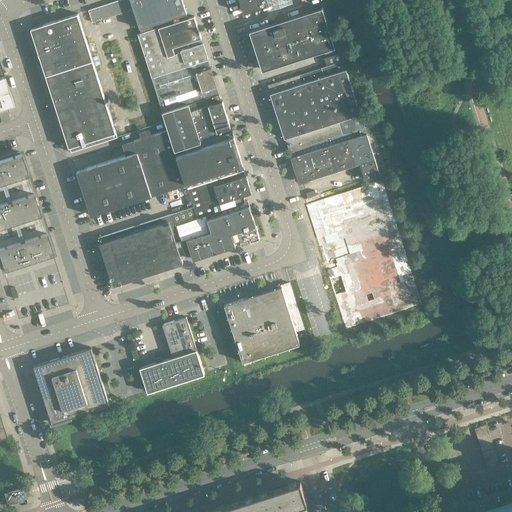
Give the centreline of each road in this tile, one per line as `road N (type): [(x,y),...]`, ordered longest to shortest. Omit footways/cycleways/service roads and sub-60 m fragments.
road 1 (unclassified): [(103,320),(291,253),(290,225),(216,0)]
road 2 (tertiary): [(314,445),(111,511)]
road 3 (unclassified): [(103,320),(38,121)]
road 4 (unclassified): [(55,511),(6,352)]
